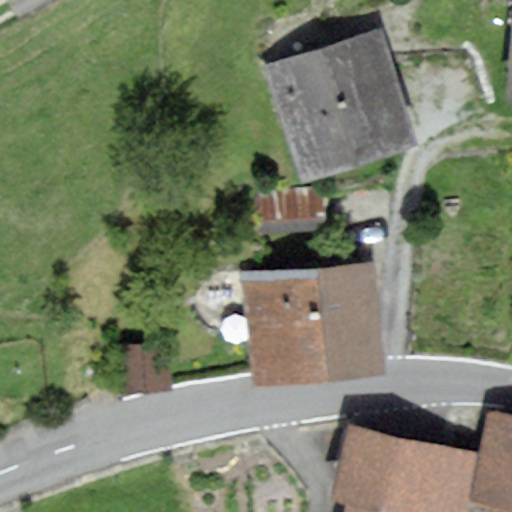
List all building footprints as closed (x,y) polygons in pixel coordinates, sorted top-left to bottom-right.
[(274,66),(303,166),(411,135),(382,35),(274,66)] [(250,275),(258,373),(380,363),(372,265),(250,275)] [(123,345),(125,387),(167,386),(165,343),(123,345)] [(511,420),(493,416),(474,494),(511,502),(511,420)] [(350,511),(461,511),(474,454),(355,427),(340,492),(354,495),(350,511)]
